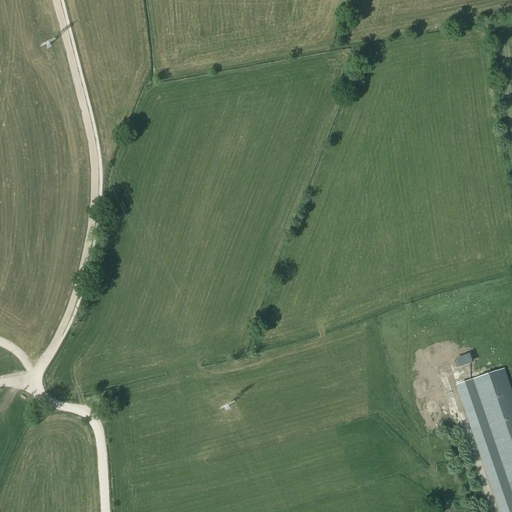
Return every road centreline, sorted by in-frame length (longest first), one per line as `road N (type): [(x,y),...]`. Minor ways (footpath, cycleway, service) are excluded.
road 1 (track): [(69,317),(87,242),(94,159),(54,0)]
road 2 (track): [(106,511),(98,427),(35,390),(69,317)]
